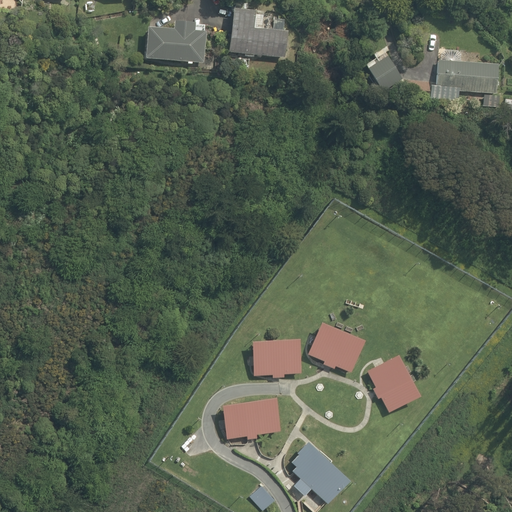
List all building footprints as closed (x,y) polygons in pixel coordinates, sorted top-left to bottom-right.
[(257,13),(235,11),(232,54),(288,58),(289,33),(256,30),(257,13)] [(173,33),(149,32),(148,62),(209,64),(210,26),(173,24),(173,33)] [(388,56),(367,69),(381,91),(402,78),(388,56)] [(433,86),(433,98),(460,99),(459,106),(475,107),(476,93),(499,94),(501,66),(440,63),(439,86),(433,86)] [(317,322),(304,354),(321,361),(320,364),(331,369),(333,365),(348,372),(361,340),(317,322)] [(296,338),(249,341),(251,376),(270,375),(270,378),(282,377),(281,374),(298,373),(296,338)] [(416,396),(393,354),(363,370),(373,388),(370,389),(376,399),(378,397),(386,412),(416,396)] [(270,397),(218,405),(225,439),(244,436),(245,440),(254,438),(254,435),(277,431),(270,397)] [(345,480),(304,441),(293,453),(295,454),(288,462),(293,467),(290,471),(298,478),(291,485),(302,495),(309,489),(325,503),(345,480)] [(273,500),(259,486),(247,497),(261,511),(273,500)] [(319,511),(325,507),(316,497),(306,506),(311,511),(319,511)]
